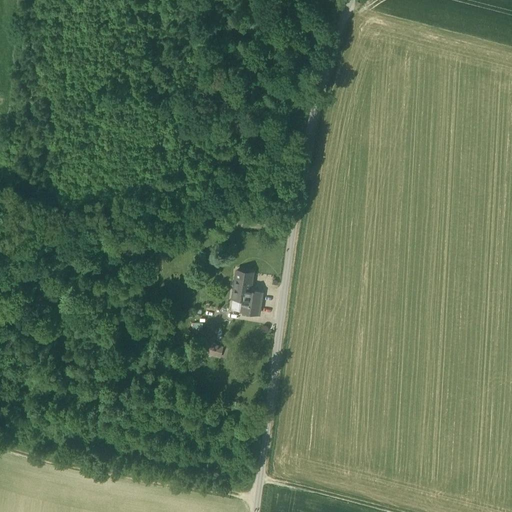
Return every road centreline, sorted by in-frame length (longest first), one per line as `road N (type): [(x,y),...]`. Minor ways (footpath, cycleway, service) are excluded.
road 1 (residential): [(253,511),(294,225),(330,44),(351,0)]
road 2 (track): [(294,225),(0,227)]
road 3 (track): [(255,496),(0,443)]
road 4 (track): [(258,477),(392,511)]
